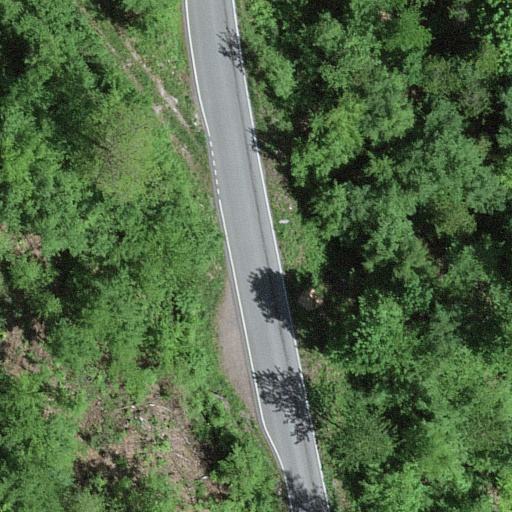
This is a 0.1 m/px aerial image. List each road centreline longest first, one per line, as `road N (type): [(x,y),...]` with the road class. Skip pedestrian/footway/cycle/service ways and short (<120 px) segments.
road 1 (unclassified): [(210,0),(236,185),(314,511)]
road 2 (track): [(236,185),(86,0)]
